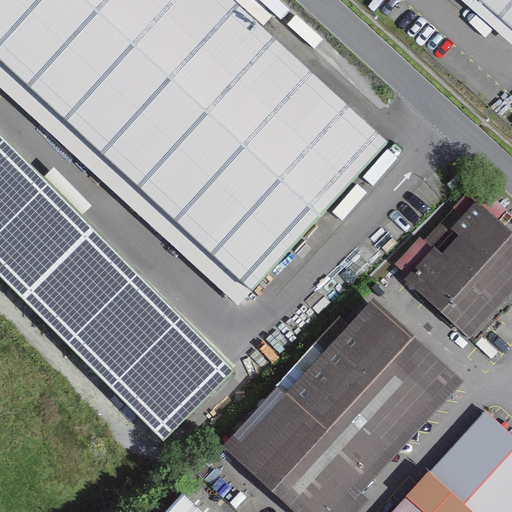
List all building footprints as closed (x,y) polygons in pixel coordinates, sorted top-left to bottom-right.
[(387,140),(230,0),(0,0),(0,59),(254,287),(387,140)] [(511,0),(478,0),(511,29),(511,0)] [(0,271),(172,447),(243,377),(0,130),(0,271)] [(472,338),(511,293),(511,235),(473,201),(404,278),(472,338)] [(357,493),(459,383),(371,302),(288,391),(278,382),(221,443),(295,511),(358,511),(367,502),(357,493)] [(464,511),(429,479),(398,511),(464,511)] [(197,511),(182,498),(169,511),(197,511)]
